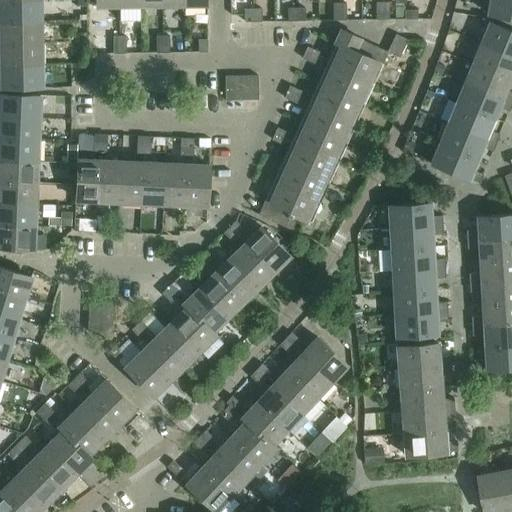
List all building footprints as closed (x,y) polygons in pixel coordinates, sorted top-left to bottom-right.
[(39,0),(0,0),(0,4),(0,20),(0,19),(0,22),(40,21),(39,0)] [(511,0),(490,0),(487,14),(511,18),(511,0)] [(376,3),(376,11),(389,11),(389,2),(376,3)] [(334,3),(334,12),(347,12),(347,3),(334,3)] [(404,7),(396,7),(396,18),(404,18),(404,11),(404,7)] [(296,21),(296,8),(287,8),(288,21),(296,21)] [(305,8),(296,8),(296,21),(305,21),(305,8)] [(253,22),(253,9),(244,9),(244,22),(253,22)] [(261,9),(253,9),(253,22),(261,22),(261,9)] [(417,10),(404,11),(404,18),(404,19),(417,19),(417,10)] [(389,11),(376,11),(376,20),(389,20),(389,11)] [(347,12),(334,12),(334,20),(347,20),(347,12)] [(40,21),(0,22),(0,24),(1,44),(41,43),(40,21)] [(511,31),(489,22),(481,43),(511,56),(511,31)] [(334,44),(340,47),(341,44),(379,61),(378,62),(384,64),(389,53),(388,52),(359,39),(359,38),(341,30),(334,44)] [(395,35),(388,52),(389,53),(400,58),(408,40),(395,35)] [(113,37),(113,45),(126,45),(125,36),(113,37)] [(156,36),(156,45),(169,44),(169,36),(156,36)] [(207,40),(198,40),(198,52),(207,52),(207,40)] [(41,43),(1,44),(1,63),(0,63),(0,65),(41,64),(41,43)] [(511,56),(481,43),(472,63),(509,78),(511,71),(511,56)] [(169,44),(156,45),(156,53),(169,53),(169,44)] [(340,47),(332,65),(369,82),(378,62),(379,61),(341,44),(340,47)] [(126,45),(113,45),(113,54),(126,54),(126,45)] [(302,58),(308,61),(313,49),(307,47),(302,58)] [(313,49),(308,61),(314,64),(319,52),(313,49)] [(435,68),(434,71),(441,73),(444,66),(436,63),(436,66),(435,68)] [(472,63),(464,83),(511,102),(511,93),(507,91),(503,97),(502,96),(509,78),(472,63)] [(41,64),(0,65),(0,67),(0,68),(1,68),(1,85),(1,88),(41,87),(41,64)] [(332,65),(323,85),(360,102),(369,82),(332,65)] [(236,100),(235,76),(225,76),(225,100),(236,100)] [(246,76),(235,76),(236,100),(247,100),(246,76)] [(257,76),(246,76),(247,100),(258,100),(257,76)] [(511,102),(464,83),(456,103),(493,118),(500,100),(501,101),(500,108),(509,112),(511,104),(511,102)] [(323,85),(314,104),(351,121),(360,102),(323,85)] [(284,98),(290,100),(295,89),(289,86),(284,98)] [(295,89),(290,100),(296,103),(301,91),(295,89)] [(0,116),(38,118),(39,95),(0,94),(0,116)] [(456,103),(448,123),(496,143),(499,135),(490,131),(486,137),(485,136),(493,118),(456,103)] [(314,104),(305,124),(342,141),(351,121),(314,104)] [(38,118),(0,116),(0,138),(37,140),(38,118)] [(448,123),(439,143),(476,158),(483,140),(484,141),(483,148),(492,152),(496,143),(448,123)] [(305,124),(296,144),(333,161),(342,141),(305,124)] [(271,140),(277,142),(283,131),(277,128),(271,140)] [(283,131),(277,142),(284,145),(289,133),(283,131)] [(79,134),(78,151),(93,152),(94,143),(94,134),(79,134)] [(94,134),(94,143),(107,144),(107,135),(94,134)] [(137,136),(137,145),(150,145),(150,137),(137,136)] [(0,159),(37,161),(37,140),(0,138),(0,159)] [(180,138),(180,147),(193,147),(193,139),(180,138)] [(406,141),(402,150),(410,153),(414,144),(406,141)] [(107,144),(94,143),(93,152),(106,152),(107,144)] [(476,158),(439,143),(431,164),(468,179),(479,183),(483,175),(474,171),(470,177),(469,176),(476,158)] [(76,144),(67,144),(67,158),(76,158),(76,144)] [(296,144),(287,164),(324,180),(333,161),(296,144)] [(150,145),(137,145),(137,153),(149,154),(150,145)] [(193,147),(180,147),(180,155),(192,156),(193,147)] [(37,161),(0,159),(0,181),(36,183),(37,161)] [(75,200),(98,201),(99,161),(77,160),(75,200)] [(99,161),(98,201),(119,202),(121,162),(99,161)] [(59,162),(59,170),(75,171),(75,163),(59,162)] [(121,162),(119,202),(141,203),(143,163),(121,162)] [(143,163),(141,203),(162,204),(164,164),(143,163)] [(164,164),(162,204),(184,205),(186,165),(164,164)] [(287,164),(270,202),(269,203),(298,216),(297,217),(305,221),(324,180),(287,164)] [(186,165),(184,205),(207,206),(208,166),(186,165)] [(0,203),(35,205),(36,183),(0,181),(0,203)] [(269,203),(270,202),(265,200),(258,215),(291,230),(297,217),(298,216),(269,203)] [(35,205),(0,203),(0,224),(34,226),(35,205)] [(388,206),(390,228),(442,225),(441,216),(432,217),(430,224),(429,224),(428,206),(429,206),(429,203),(388,206)] [(60,211),(60,225),(68,225),(70,226),(71,211),(69,211),(60,211)] [(466,230),(466,240),(511,237),(511,214),(477,217),(477,220),(478,220),(479,237),(478,237),(475,230),(466,230)] [(235,221),(229,227),(238,236),(244,230),(235,221)] [(34,226),(0,224),(0,247),(33,249),(34,226)] [(442,225),(390,228),(391,250),(431,247),(430,228),(431,228),(433,235),(442,234),(442,225)] [(238,236),(229,227),(223,233),(232,242),(238,236)] [(261,227),(244,243),(273,272),(289,256),(261,227)] [(511,237),(466,240),(467,249),(476,248),(478,241),(479,241),(480,261),(511,258),(511,237)] [(244,243),(229,258),(257,287),(273,272),(244,243)] [(431,247),(391,250),(392,271),(444,268),(444,259),(434,260),(433,267),(432,267),(431,247)] [(204,251),(198,257),(207,266),(213,260),(204,251)] [(207,266),(198,257),(192,263),(201,272),(207,266)] [(229,258),(214,273),(242,302),(257,287),(229,258)] [(468,274),(469,283),(511,280),(511,258),(480,261),(481,280),(480,280),(478,273),(468,274)] [(0,291),(24,298),(30,277),(0,267),(0,291)] [(444,268),(392,271),(393,293),(433,291),(432,271),(433,271),(435,278),(445,277),(444,268)] [(214,273),(198,288),(227,317),(242,302),(214,273)] [(511,280),(469,283),(469,292),(479,291),(480,284),(481,284),(482,304),(511,301),(511,280)] [(174,281),(167,287),(176,297),(183,291),(174,281)] [(176,297),(167,287),(161,293),(170,303),(176,297)] [(182,304),(185,307),(186,307),(211,332),(212,331),(227,317),(198,288),(182,304)] [(0,313),(18,319),(24,298),(0,291),(0,313)] [(433,291),(393,293),(395,314),(447,311),(446,302),(437,303),(435,310),(434,310),(433,291)] [(89,299),(89,310),(113,311),(113,300),(89,299)] [(471,317),(471,326),(511,323),(511,301),(482,304),(484,323),(483,323),(480,316),(471,317)] [(186,307),(185,307),(170,322),(199,351),(215,335),(212,331),(211,332),(186,307)] [(89,310),(88,321),(112,322),(113,311),(89,310)] [(447,311),(395,314),(396,337),(436,335),(436,332),(435,332),(434,314),(435,314),(438,321),(447,320),(447,311)] [(149,312),(140,321),(146,327),(155,319),(149,312)] [(18,319),(0,313),(0,336),(11,340),(18,319)] [(112,322),(88,321),(87,332),(111,333),(112,322)] [(146,327),(140,321),(131,330),(137,336),(146,327)] [(170,322),(155,337),(184,366),(199,351),(170,322)] [(511,323),(471,326),(472,335),(481,334),(483,327),(484,327),(485,347),(511,345),(511,323)] [(291,332),(285,339),(295,347),(301,341),(291,332)] [(0,360),(5,362),(11,340),(0,336),(0,360)] [(155,337),(140,352),(168,381),(184,366),(155,337)] [(317,337),(301,354),(331,381),(346,365),(317,337)] [(295,347),(285,339),(279,345),(289,354),(295,347)] [(397,346),(398,369),(451,365),(450,356),(440,357),(439,364),(438,364),(437,346),(437,343),(397,346)] [(511,345),(485,347),(486,366),(485,366),(483,360),(473,360),(474,369),(486,369),(511,367),(511,345)] [(115,346),(108,352),(117,361),(124,355),(115,346)] [(168,381),(140,352),(124,368),(152,397),(168,381)] [(301,354),(286,370),(316,397),(331,381),(301,354)] [(262,364),(256,370),(265,379),(271,373),(262,364)] [(451,365),(398,369),(400,390),(440,387),(438,368),(439,368),(442,375),(451,374),(451,365)] [(265,379),(256,370),(250,377),(259,385),(265,379)] [(286,370),(272,385),(301,413),(316,397),(286,370)] [(68,384),(74,390),(83,381),(77,375),(68,384)] [(105,380),(89,396),(117,424),(134,408),(105,380)] [(83,381),(74,390),(80,396),(90,387),(83,381)] [(272,385),(257,401),(286,429),(301,413),(272,385)] [(440,387),(400,390),(402,412),(454,408),(453,399),(444,400),(442,407),(441,407),(440,387)] [(89,396),(74,411),(102,439),(117,424),(89,396)] [(226,402),(229,405),(235,411),(241,405),(232,396),(226,402)] [(241,418),(244,421),(245,421),(271,445),(272,444),(286,429),(257,401),(241,418)] [(35,413),(41,419),(50,410),(44,404),(35,413)] [(235,411),(229,405),(220,414),(227,420),(235,411)] [(454,408),(402,412),(403,433),(443,430),(442,411),(443,411),(445,418),(455,417),(454,408)] [(50,410),(41,419),(47,425),(56,416),(50,410)] [(58,427),(61,431),(62,430),(87,455),(88,454),(102,439),(74,411),(58,427)] [(344,413),(339,419),(346,425),(351,420),(344,413)] [(322,432),(321,432),(331,441),(346,425),(339,419),(336,416),(322,432)] [(244,421),(230,437),(260,464),(275,447),(272,444),(271,445),(245,421),(244,421)] [(62,430),(61,431),(47,445),(75,473),(91,457),(88,454),(87,455),(62,430)] [(205,430),(199,437),(208,445),(214,439),(205,430)] [(443,430),(403,433),(405,456),(445,453),(445,452),(457,451),(457,442),(447,443),(446,450),(445,450),(443,430)] [(25,436),(16,445),(22,451),(31,442),(25,436)] [(208,445),(199,437),(193,443),(202,452),(208,445)] [(260,464),(230,437),(216,452),(245,480),(252,487),(267,471),(260,464)] [(22,451),(16,445),(7,454),(13,460),(22,451)] [(47,445),(31,460),(60,489),(75,473),(47,445)] [(382,447),(364,448),(365,464),(383,463),(382,447)] [(216,452),(201,468),(230,496),(245,480),(216,452)] [(31,460),(16,476),(44,504),(60,489),(31,460)] [(173,461),(167,467),(176,476),(182,469),(173,461)] [(291,463),(276,479),(286,489),(301,473),(291,463)] [(214,511),(230,496),(201,468),(185,485),(214,511)] [(511,469),(502,472),(509,511),(511,510),(511,469)] [(506,511),(509,511),(502,472),(480,476),(486,511),(506,511)] [(16,476),(0,491),(21,511),(36,511),(44,504),(16,476)] [(21,511),(0,491),(0,511),(21,511)]
